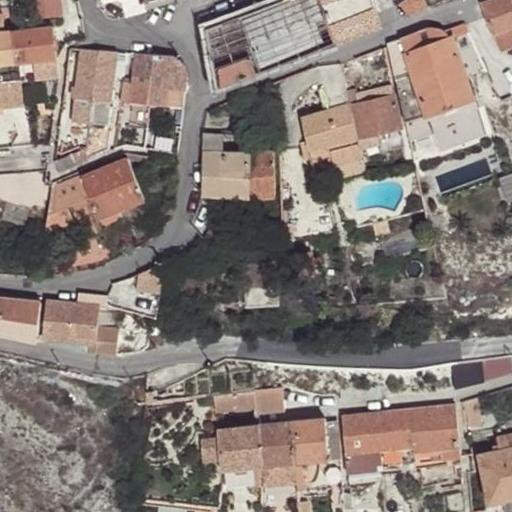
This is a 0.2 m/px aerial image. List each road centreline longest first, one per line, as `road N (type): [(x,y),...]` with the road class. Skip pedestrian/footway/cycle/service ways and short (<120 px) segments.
road 1 (residential): [(511,346),(404,357),(225,349),(125,366),(0,342)]
road 2 (residential): [(0,286),(77,287),(162,250),(185,205),(194,108)]
road 3 (residential): [(194,108),(468,0)]
road 4 (residential): [(194,108),(185,42),(109,33),(97,27),(87,0)]
road 5 (unclassified): [(511,384),(458,403),(341,414)]
